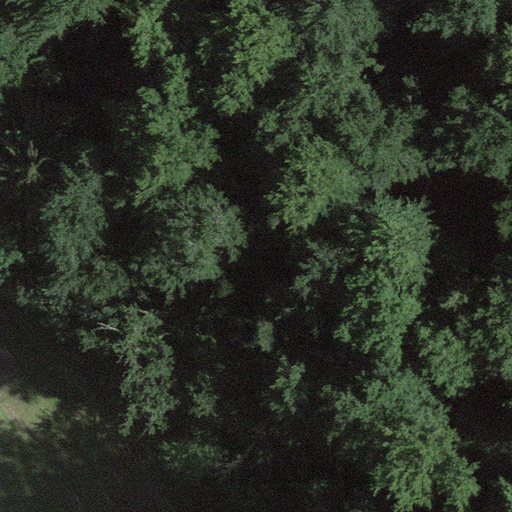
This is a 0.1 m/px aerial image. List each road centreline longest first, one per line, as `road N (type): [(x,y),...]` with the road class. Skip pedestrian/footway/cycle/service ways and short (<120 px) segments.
road 1 (track): [(413,0),(417,138),(511,377)]
road 2 (track): [(276,0),(438,199)]
